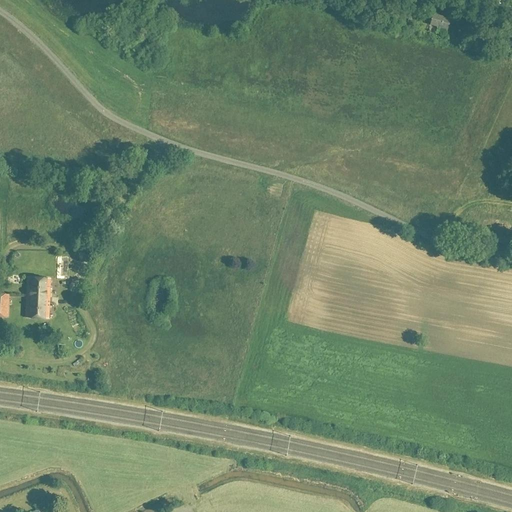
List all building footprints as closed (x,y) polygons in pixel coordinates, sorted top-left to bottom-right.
[(451,19),(434,14),(430,24),(447,29),(451,19)] [(21,261),(22,271),(31,270),(30,260),(21,261)] [(27,277),(27,297),(50,298),(50,279),(27,277)] [(0,316),(8,317),(9,295),(0,294),(0,316)] [(50,298),(27,297),(26,318),(49,319),(50,298)]
